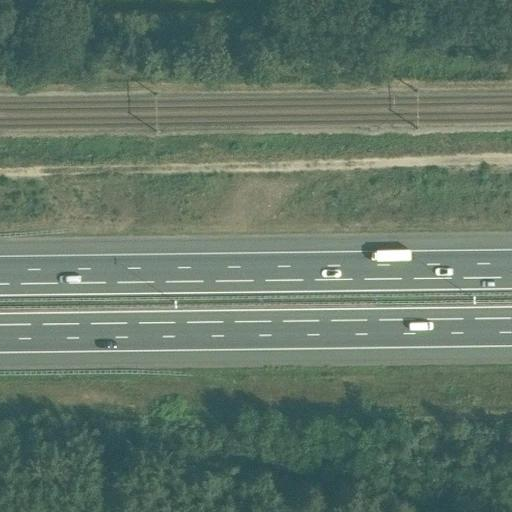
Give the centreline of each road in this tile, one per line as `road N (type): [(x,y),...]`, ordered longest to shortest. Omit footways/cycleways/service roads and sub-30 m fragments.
road 1 (track): [(511,159),(0,168)]
road 2 (motorway): [(511,269),(0,276)]
road 3 (motorway): [(0,331),(511,325)]
